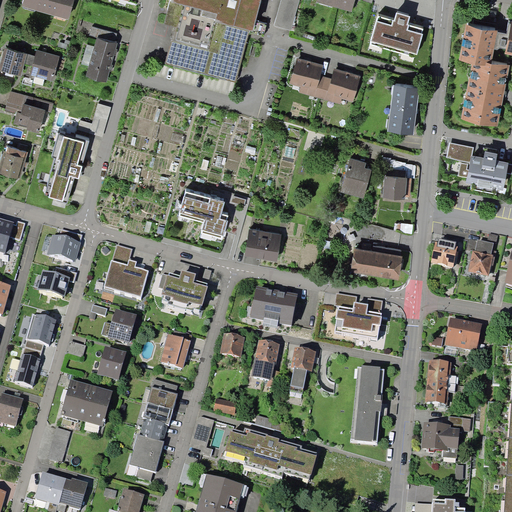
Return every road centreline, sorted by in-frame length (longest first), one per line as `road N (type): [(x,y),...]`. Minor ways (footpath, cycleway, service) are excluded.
road 1 (residential): [(444,0),(418,299)]
road 2 (residential): [(13,511),(93,226)]
road 3 (residential): [(164,511),(233,270)]
road 4 (residential): [(149,0),(82,223)]
road 5 (residential): [(418,299),(398,511)]
road 6 (residential): [(418,299),(233,270)]
road 7 (residential): [(233,270),(93,226)]
